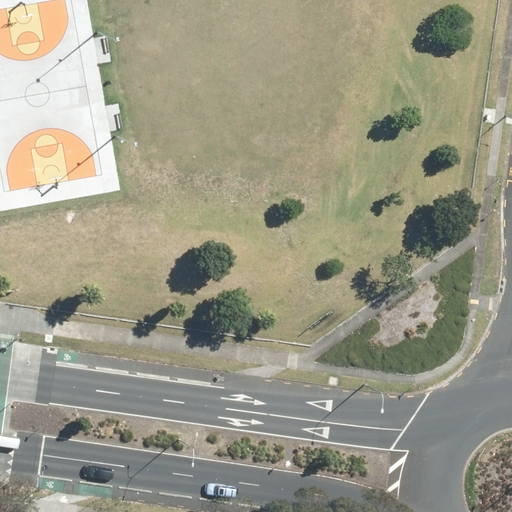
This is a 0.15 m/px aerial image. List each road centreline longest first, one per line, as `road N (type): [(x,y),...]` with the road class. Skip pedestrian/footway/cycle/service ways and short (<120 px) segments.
road 1 (secondary): [(0,368),(415,423),(455,415)]
road 2 (secondary): [(365,511),(281,491),(0,450)]
